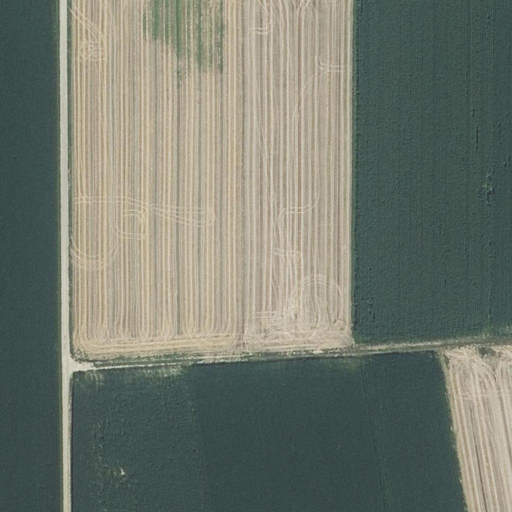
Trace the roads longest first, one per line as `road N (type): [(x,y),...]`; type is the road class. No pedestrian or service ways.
road 1 (track): [(70,511),(65,0)]
road 2 (track): [(68,363),(511,337)]
